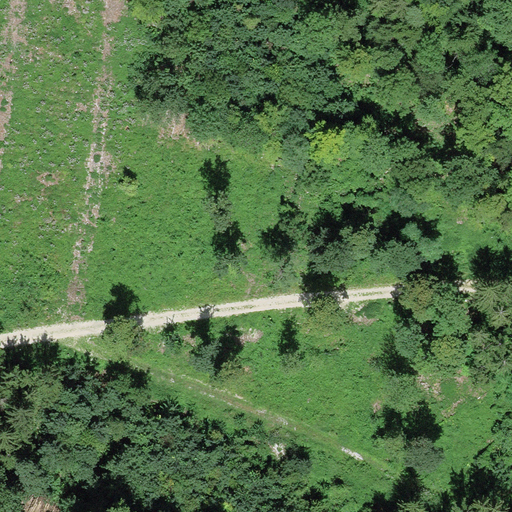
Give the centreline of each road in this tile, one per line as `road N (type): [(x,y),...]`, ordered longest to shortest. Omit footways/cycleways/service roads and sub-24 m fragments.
road 1 (track): [(0,340),(339,298),(511,290)]
road 2 (track): [(54,332),(505,511)]
